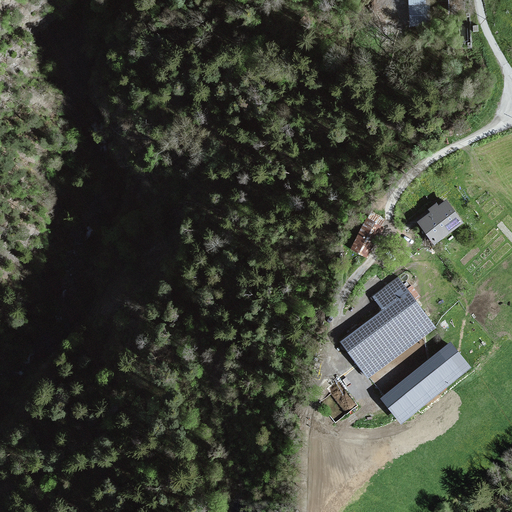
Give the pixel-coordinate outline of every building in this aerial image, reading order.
[(425,0),(408,0),(410,24),(426,23),(425,0)] [(448,0),(449,9),(461,9),(461,0),(448,0)] [(433,245),(462,223),(445,200),(416,222),(433,245)] [(351,249),(367,257),(383,227),(367,218),(351,249)] [(381,308),(339,338),(366,376),(435,326),(398,275),(371,294),(381,308)] [(470,365),(449,339),(379,395),(400,421),(470,365)]
